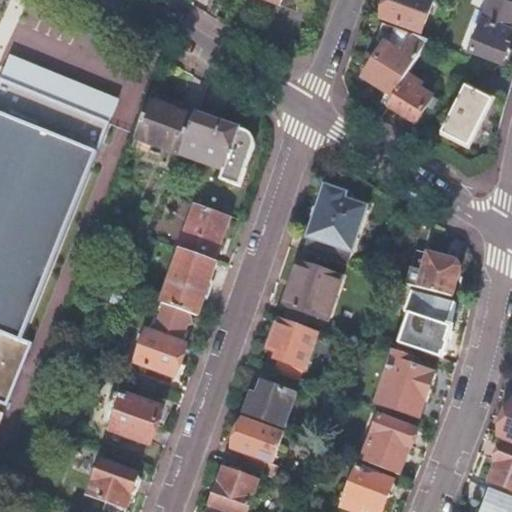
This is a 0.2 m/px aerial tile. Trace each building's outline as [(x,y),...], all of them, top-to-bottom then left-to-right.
[(238,0),(237,4),(257,11),(261,1),(279,7),(282,0),(238,0)] [(428,0),(391,0),(384,22),(422,36),(435,3),(428,0)] [(511,33),(484,23),(472,54),(503,66),(511,44),(511,33)] [(429,43),(385,26),(379,41),(387,47),(365,81),(395,100),(408,78),(429,43)] [(13,62),(0,93),(0,113),(58,137),(83,147),(99,154),(119,105),(13,62)] [(408,78),(395,100),(389,109),(417,127),(434,100),(420,92),(423,87),(408,78)] [(494,104),(467,90),(444,136),(470,150),(494,104)] [(196,118),(152,101),(136,141),(181,158),(182,156),(196,118)] [(0,426),(15,389),(37,361),(21,348),(61,248),(99,154),(83,147),(58,137),(0,113),(0,426)] [(198,115),(196,118),(182,156),(226,172),(223,182),(241,188),(256,148),(257,145),(257,142),(256,139),(254,136),(251,134),(249,133),(242,131),(198,115)] [(327,187),(305,252),(349,267),(370,208),(347,200),(349,194),(327,187)] [(232,218),(198,206),(192,224),(197,226),(188,252),(216,262),(232,218)] [(188,252),(184,251),(166,306),(192,315),(200,318),(220,263),(216,262),(188,252)] [(431,256),(422,289),(454,299),(462,269),(458,263),(431,256)] [(301,264),(286,307),(329,321),(343,279),(301,264)] [(166,306),(162,305),(154,327),(158,329),(166,306)] [(194,326),(192,315),(166,306),(158,329),(154,327),(152,334),(149,333),(137,365),(176,379),(187,347),(182,345),(188,328),(194,326)] [(411,315),(400,346),(443,360),(453,329),(411,315)] [(281,322),(271,352),(280,355),(277,361),(280,362),(276,373),(300,381),(304,371),(306,372),(319,337),(281,322)] [(397,355),(379,406),(421,420),(427,404),(429,404),(438,377),(414,369),(416,362),(397,355)] [(254,396),(247,415),(256,418),(286,429),(298,396),(265,384),(260,398),(254,396)] [(126,397),(113,432),(152,446),(164,411),(126,397)] [(511,412),(502,438),(511,441),(511,412)] [(369,449),(364,463),(401,477),(406,463),(401,461),(406,447),(412,450),(418,432),(381,418),(369,449)] [(233,440),(233,443),(233,446),(235,448),(234,451),(274,466),(286,434),(246,419),(240,435),(237,436),(235,438),(233,440)] [(499,465),(492,484),(511,491),(511,448),(504,445),(497,464),(499,465)] [(401,461),(406,463),(412,450),(406,447),(401,461)] [(102,462),(90,496),(127,509),(139,476),(102,462)] [(226,471),(213,507),(225,511),(250,511),(260,484),(226,471)] [(359,471),(344,511),(347,511),(364,511),(365,511),(368,511),(384,511),(395,485),(359,471)] [(511,511),(511,497),(495,491),(486,511),(511,511)]
